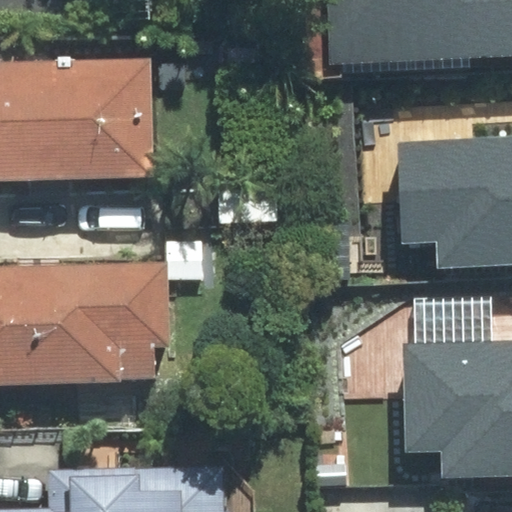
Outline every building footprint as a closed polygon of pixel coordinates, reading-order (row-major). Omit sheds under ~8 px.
[(511,0),(327,0),(327,38),(511,41),(511,0)] [(0,176),(164,174),(162,56),(0,58),(0,176)] [(511,87),(402,89),(403,182),(437,182),(437,212),(511,211),(511,87)] [(175,345),(179,262),(64,256),(64,267),(0,263),(0,379),(61,383),(62,372),(162,377),(163,344),(175,345)] [(511,288),(411,286),(408,400),(428,401),(428,426),(511,427),(511,288)] [(0,508),(0,511),(257,511),(257,492),(194,494),(193,468),(85,471),(86,505),(0,508)]
